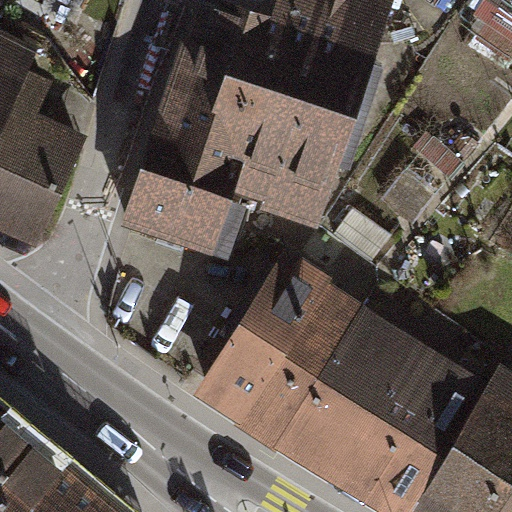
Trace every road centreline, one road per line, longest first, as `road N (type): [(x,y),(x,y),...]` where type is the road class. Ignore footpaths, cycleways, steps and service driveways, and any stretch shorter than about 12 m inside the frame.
road 1 (residential): [(42,360),(157,0)]
road 2 (secondary): [(42,360),(267,511)]
